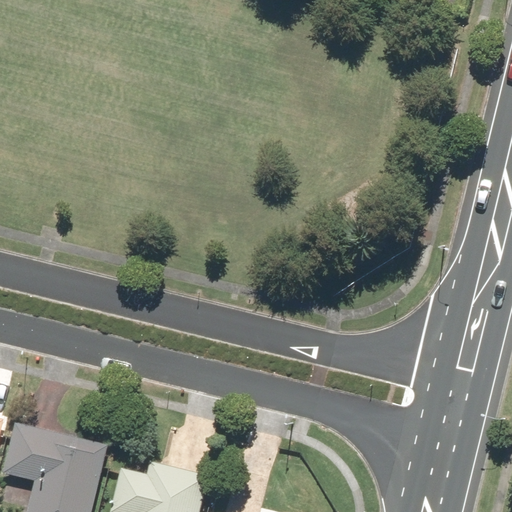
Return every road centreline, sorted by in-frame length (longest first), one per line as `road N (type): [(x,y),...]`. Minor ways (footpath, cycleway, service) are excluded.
road 1 (residential): [(0,269),(358,358),(457,371)]
road 2 (residential): [(439,444),(397,422),(0,323)]
road 3 (secondary): [(457,371),(511,151)]
